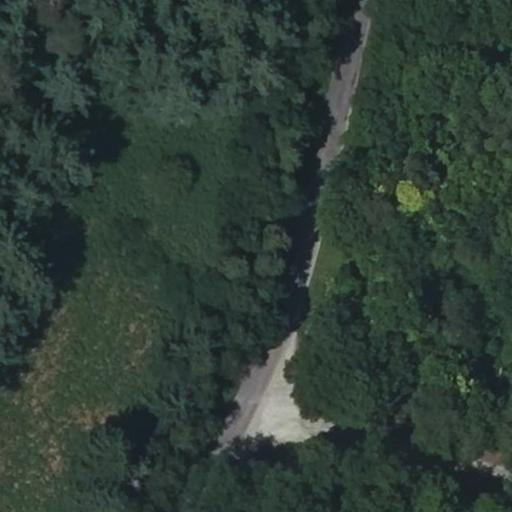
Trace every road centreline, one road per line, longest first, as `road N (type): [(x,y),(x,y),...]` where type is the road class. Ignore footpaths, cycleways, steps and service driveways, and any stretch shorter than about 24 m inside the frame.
road 1 (tertiary): [(364,0),(271,431),(214,511)]
road 2 (track): [(511,484),(271,431)]
